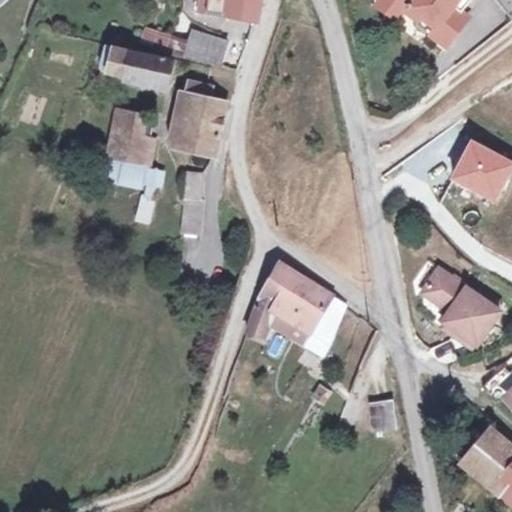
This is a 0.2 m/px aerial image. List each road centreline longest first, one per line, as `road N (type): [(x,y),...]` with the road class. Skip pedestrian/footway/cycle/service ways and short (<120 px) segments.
road 1 (residential): [(388,313),(265,242),(239,151),(252,54),(269,0)]
road 2 (track): [(93,511),(177,479),(188,462),(265,242)]
road 3 (unclassified): [(332,0),(343,22),(388,313)]
road 4 (unclassified): [(388,313),(443,511)]
